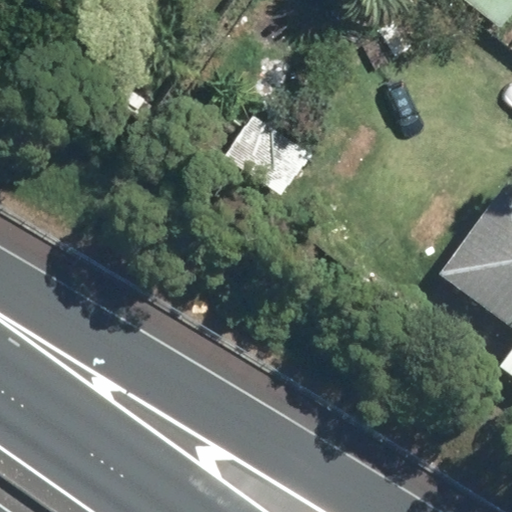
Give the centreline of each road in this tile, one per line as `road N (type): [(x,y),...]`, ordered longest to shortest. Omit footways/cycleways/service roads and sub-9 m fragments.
road 1 (motorway): [(0,278),(315,445),(423,511)]
road 2 (motorway): [(0,388),(176,511)]
